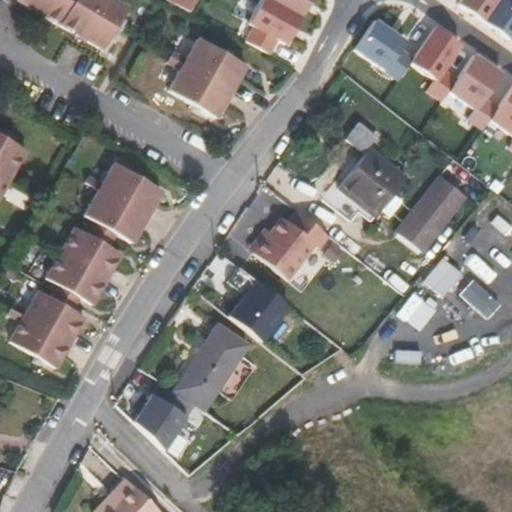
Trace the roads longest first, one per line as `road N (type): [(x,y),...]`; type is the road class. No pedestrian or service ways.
road 1 (residential): [(20,511),(82,399),(280,102),(359,0)]
road 2 (track): [(511,368),(450,391),(349,369),(315,386),(197,485)]
